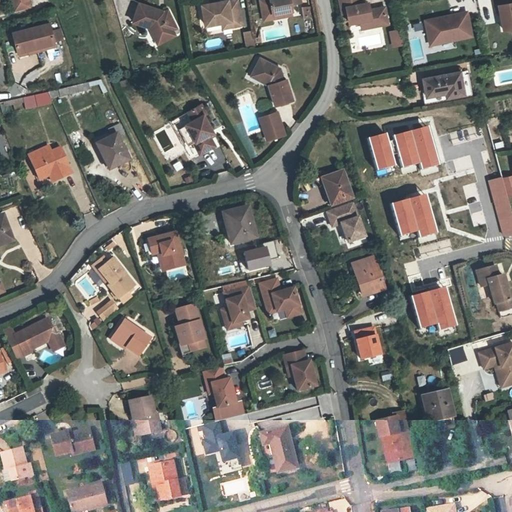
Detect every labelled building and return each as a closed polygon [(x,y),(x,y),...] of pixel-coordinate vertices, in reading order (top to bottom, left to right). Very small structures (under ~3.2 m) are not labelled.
[(15,0),(18,10),(32,6),(30,0),(15,0)] [(265,0),(267,10),(286,6),(295,5),(294,0),(265,0)] [(361,0),(339,0),(342,11),(347,10),(349,21),(360,19),(371,17),(375,20),(386,17),(384,5),(369,8),(368,0),(361,1),(361,0)] [(511,0),(493,0),(495,5),(497,4),(502,28),(511,25),(511,0)] [(221,3),(211,5),(203,6),(207,30),(223,27),(231,26),(232,31),(243,30),(243,25),(238,2),(228,4),(228,1),(221,3)] [(286,6),(267,10),(268,14),(287,11),(286,6)] [(310,16),(309,6),(302,6),(302,17),(310,16)] [(157,13),(137,7),(131,27),(147,31),(149,35),(162,37),(164,41),(177,34),(174,29),(178,26),(166,10),(161,13),(161,17),(158,19),(155,16),(157,13)] [(451,15),(426,21),(431,44),(472,36),(467,12),(458,14),(459,18),(452,19),(451,15)] [(371,17),(360,19),(361,26),(387,21),(386,17),(375,20),(371,17)] [(406,23),(407,31),(419,28),(418,21),(406,23)] [(50,24),(32,29),(38,52),(46,50),(45,46),(56,44),(53,33),(50,24)] [(392,47),(403,45),(400,28),(388,30),(392,47)] [(32,29),(13,34),(18,53),(29,51),(30,54),(38,52),(32,29)] [(251,29),(242,31),(245,45),(254,43),(251,29)] [(61,31),(53,33),(56,44),(63,42),(61,31)] [(162,37),(149,35),(156,47),(164,41),(162,37)] [(405,52),(398,54),(401,70),(409,68),(405,52)] [(252,77),(259,81),(265,100),(285,94),(278,73),(274,74),(272,66),(252,55),(245,68),(254,73),(252,77)] [(243,72),(252,77),(254,73),(245,68),(243,72)] [(454,94),(449,72),(414,79),(417,98),(437,94),(438,97),(454,94)] [(69,94),(89,88),(87,82),(67,87),(69,94)] [(25,109),(51,103),(48,91),(22,97),(25,109)] [(196,100),(168,116),(183,142),(191,137),(197,148),(212,139),(205,129),(209,127),(199,110),(201,108),(196,100)] [(266,107),(249,112),(253,129),(271,123),(266,107)] [(271,123),(253,129),(255,135),(273,129),(271,123)] [(428,126),(393,132),(398,166),(419,163),(419,168),(435,165),(428,126)] [(459,135),(473,133),(472,127),(458,129),(459,135)] [(113,130),(93,141),(107,168),(130,156),(124,143),(120,145),(113,130)] [(366,137),(375,169),(394,164),(384,132),(366,137)] [(73,171),(64,151),(55,155),(51,146),(28,156),(39,178),(53,173),(55,179),(73,171)] [(448,173),(462,170),(460,164),(446,167),(448,173)] [(350,198),(341,173),(325,179),(327,187),(323,188),(327,198),(330,197),(333,204),(350,198)] [(398,235),(416,231),(417,237),(435,232),(425,193),(389,202),(398,235)] [(353,203),(327,213),(333,228),(342,224),(349,243),(366,236),(353,203)] [(246,209),(220,215),(227,241),(237,239),(237,243),(254,240),(246,209)] [(511,214),(499,217),(503,234),(511,232),(511,214)] [(0,246),(13,242),(3,215),(0,216),(0,246)] [(160,254),(164,271),(182,266),(173,233),(146,241),(150,257),(155,255),(160,254)] [(266,248),(243,251),(246,269),(269,266),(266,248)] [(164,271),(160,254),(155,255),(160,273),(164,271)] [(112,258),(97,269),(109,283),(107,285),(117,297),(133,284),(112,258)] [(374,259),(353,266),(362,290),(374,287),(376,293),(385,289),(374,259)] [(502,287),(499,277),(496,278),(493,268),(473,276),(477,286),(483,284),(490,303),(493,301),(497,310),(511,304),(506,287),(505,286),(502,287)] [(278,277),(261,281),(269,311),(286,307),(287,310),(300,307),(294,285),(281,289),(278,277)] [(251,283),(225,290),(230,306),(223,308),(227,323),(241,319),(250,316),(248,309),(257,306),(251,283)] [(443,285),(409,296),(418,328),(436,323),(438,330),(455,325),(443,285)] [(362,290),(364,297),(376,293),(374,287),(362,290)] [(195,303),(175,308),(179,324),(175,326),(179,342),(186,340),(187,343),(204,338),(195,303)] [(511,304),(497,310),(499,316),(511,310),(511,304)] [(111,305),(95,318),(100,324),(115,311),(111,305)] [(301,312),(300,307),(287,310),(288,315),(301,312)] [(241,319),(227,323),(228,328),(243,324),(241,319)] [(32,351),(47,344),(45,341),(48,339),(55,352),(66,347),(59,334),(56,336),(48,320),(15,337),(26,357),(33,353),(32,351)] [(123,347),(135,356),(147,338),(121,320),(111,335),(125,344),(123,347)] [(353,332),(361,359),(381,353),(373,326),(353,332)] [(107,339),(122,349),(123,347),(125,344),(111,335),(107,339)] [(186,340),(179,342),(182,353),(206,347),(204,338),(187,343),(186,340)] [(511,342),(480,353),(485,369),(495,365),(499,374),(506,372),(511,384),(511,383),(511,342)] [(2,348),(9,364),(16,361),(10,349),(2,348)] [(295,374),(299,388),(317,383),(311,359),(308,359),(305,348),(285,353),(288,365),(293,364),(295,374)] [(220,367),(202,370),(204,384),(209,383),(211,393),(214,407),(233,403),(228,378),(223,380),(220,367)] [(506,372),(499,374),(503,387),(511,384),(506,372)] [(492,392),(483,394),(485,401),(494,399),(492,392)] [(429,421),(453,415),(448,394),(423,400),(429,421)] [(128,402),(132,420),(137,418),(141,435),(160,432),(157,414),(155,414),(151,397),(128,402)] [(401,411),(390,414),(391,417),(374,421),(378,437),(379,437),(381,447),(385,446),(389,462),(411,457),(406,439),(407,438),(401,411)] [(132,420),(136,436),(141,435),(137,418),(132,420)] [(220,473),(250,466),(245,443),(235,446),(231,431),(221,434),(218,421),(200,425),(203,438),(199,439),(203,455),(215,452),(220,473)] [(71,433),(67,434),(66,430),(50,434),(55,456),(72,452),(72,454),(81,452),(80,448),(97,444),(92,425),(71,430),(71,433)] [(271,442),(276,472),(297,469),(289,427),(263,432),(265,443),(271,442)] [(81,452),(98,448),(97,444),(80,448),(81,452)] [(3,453),(7,470),(12,469),(14,479),(33,474),(30,463),(27,464),(23,448),(3,453)] [(154,471),(159,498),(180,494),(180,493),(177,478),(173,459),(148,464),(149,472),(154,471)] [(388,463),(389,472),(398,471),(398,463),(388,463)] [(4,471),(7,481),(14,479),(12,469),(7,470),(4,471)] [(159,498),(154,471),(149,472),(154,499),(159,498)] [(177,478),(180,493),(186,492),(183,477),(177,478)] [(76,509),(86,506),(87,509),(107,504),(102,483),(66,492),(70,510),(76,509)] [(9,511),(40,511),(37,498),(30,500),(30,496),(7,502),(9,511)] [(454,511),(453,502),(424,508),(425,511),(454,511)]
